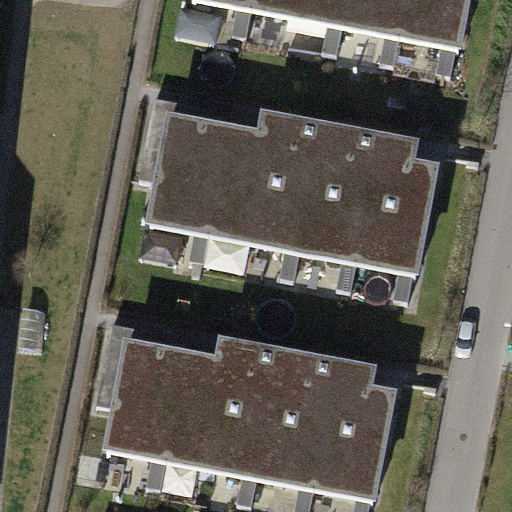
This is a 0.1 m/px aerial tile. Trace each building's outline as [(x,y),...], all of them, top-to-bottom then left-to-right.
[(186,0),(185,8),(259,23),(262,0),(186,0)] [(339,38),(346,0),(262,0),(259,23),(339,38)] [(402,50),(411,0),(346,0),(339,38),(402,50)] [(411,0),(402,50),(468,63),(480,0),(411,0)] [(142,234),(215,248),(237,136),(211,130),(214,116),(157,105),(141,185),(151,187),(142,234)] [(296,264),(322,130),(263,118),(259,140),(237,136),(215,248),(296,264)] [(359,276),(384,142),(322,130),(296,264),(359,276)] [(423,149),(384,142),(359,276),(425,288),(446,178),(419,173),(423,149)] [(98,459),(172,473),(193,360),(167,355),(169,344),(112,333),(97,410),(107,412),(98,459)] [(253,489),(279,355),(219,343),(215,365),(193,360),(172,473),(253,489)] [(315,501),(341,367),(279,355),(253,489),(315,501)] [(379,374),(341,367),(315,501),(372,511),(381,511),(402,403),(375,398),(379,374)]
